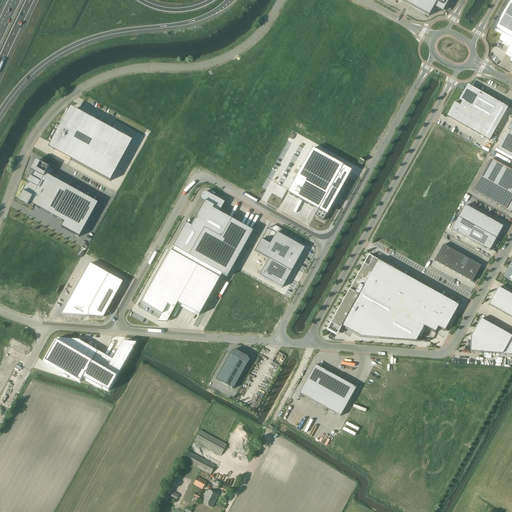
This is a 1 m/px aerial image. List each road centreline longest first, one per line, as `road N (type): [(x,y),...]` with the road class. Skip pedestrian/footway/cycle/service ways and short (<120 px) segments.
road 1 (unclassified): [(0,216),(26,147),(75,91),(114,72),(217,60),(256,35),(281,0)]
road 2 (unclassified): [(110,329),(199,176),(328,243)]
road 3 (unclassified): [(305,344),(458,68)]
road 4 (unclassified): [(511,238),(444,353),(305,344)]
road 5 (motorway): [(0,111),(41,64),(85,39),(183,23),(228,0)]
road 6 (unclassified): [(433,54),(328,243)]
road 7 (unclassified): [(273,342),(110,329)]
